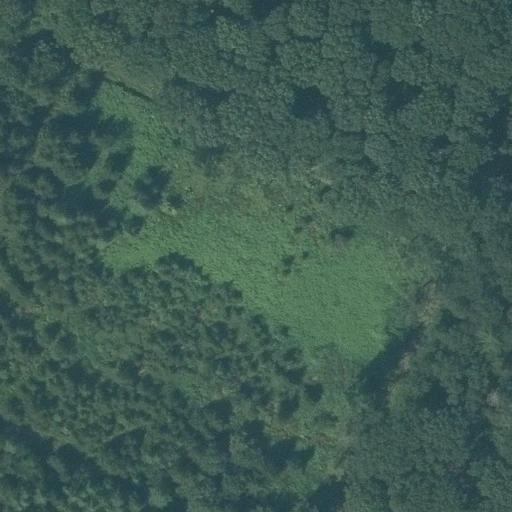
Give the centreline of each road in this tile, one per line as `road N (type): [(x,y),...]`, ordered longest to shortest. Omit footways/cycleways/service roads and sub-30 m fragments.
road 1 (track): [(344,511),(511,84)]
road 2 (track): [(464,206),(235,110)]
